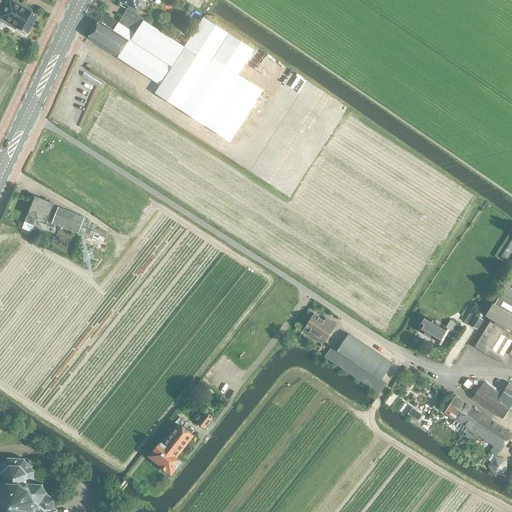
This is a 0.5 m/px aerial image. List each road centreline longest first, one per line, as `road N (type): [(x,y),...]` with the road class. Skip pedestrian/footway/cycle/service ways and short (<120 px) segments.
road 1 (track): [(511,507),(371,419),(407,356)]
road 2 (primary): [(82,0),(0,173)]
road 3 (unknown): [(228,148),(260,172),(294,171),(302,147),(297,133),(269,127),(235,142)]
